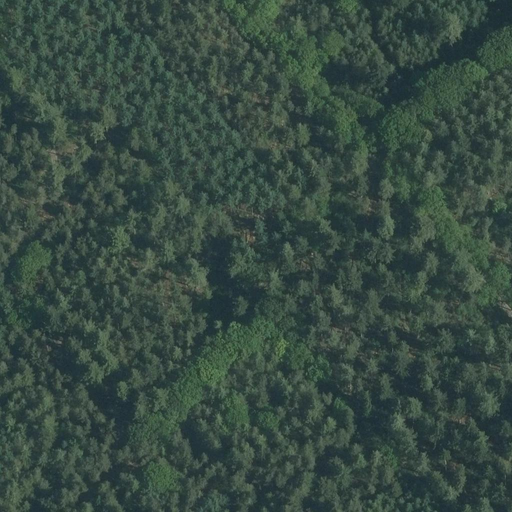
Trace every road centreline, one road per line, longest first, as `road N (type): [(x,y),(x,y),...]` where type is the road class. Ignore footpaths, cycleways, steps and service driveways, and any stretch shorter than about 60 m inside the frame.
road 1 (track): [(62,158),(94,121),(113,126),(447,511)]
road 2 (track): [(224,0),(511,314)]
road 3 (track): [(186,511),(5,290)]
road 4 (track): [(0,97),(62,158),(24,219),(24,260),(0,296)]
road 5 (track): [(366,156),(511,43)]
